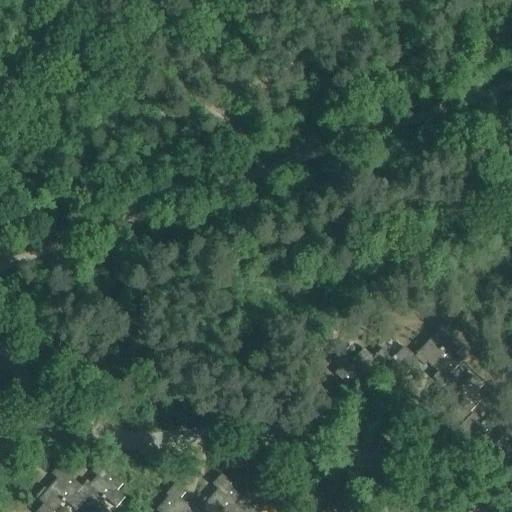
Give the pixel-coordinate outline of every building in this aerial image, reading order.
[(414,357),(421,364),(424,366),(427,363),(438,373),(433,378),(442,386),(451,376),(450,375),(462,361),(456,355),(463,348),(453,338),(442,350),(431,339),(415,356),(414,357)] [(374,372),(375,372),(388,384),(386,387),(396,396),(405,386),(400,381),(410,370),(413,373),(421,364),(414,357),(415,356),(404,346),(393,358),(382,348),(373,357),(373,358),(380,365),(374,372)] [(342,350),(333,360),(340,367),(335,374),(348,386),(335,401),(345,410),(365,388),(360,383),(369,372),(373,375),(375,372),(374,372),(380,365),(373,358),(373,357),(364,348),(353,360),(342,350)] [(445,403),(448,400),(458,410),(454,415),(463,424),(472,414),(470,412),(483,398),(476,393),(483,385),(473,376),(463,387),(451,376),(442,386),(435,394),(445,403)] [(506,439),(508,436),(511,439),(511,412),(503,421),(496,430),(503,436),(506,439)] [(466,440),(469,437),(479,447),(474,452),(484,462),(493,452),(491,449),(503,436),(496,430),(503,421),(494,413),(484,424),(472,414),(463,424),(456,431),(466,440)] [(87,487),(86,486),(84,485),(82,487),(76,495),(84,502),(94,511),(104,499),(116,508),(125,498),(117,491),(123,485),(109,473),(111,470),(100,461),(91,472),(97,476),(87,487)] [(76,511),(84,502),(76,495),(82,487),(68,476),(71,473),(60,465),(52,475),(57,479),(48,490),(44,488),(36,498),(44,505),(52,511),(55,511),(64,502),(76,511)] [(245,494),(243,497),(243,498),(238,505),(246,511),(245,511),(262,511),(265,509),(268,511),(282,511),(285,509),(278,502),(283,495),(270,483),(272,481),(261,472),(253,482),(258,487),(249,497),(245,494)] [(201,511),(225,511),(245,511),(246,511),(238,505),(243,498),(243,497),(230,486),(232,484),(221,475),(212,485),(218,490),(208,501),(205,498),(197,508),(201,511)] [(201,511),(197,508),(194,505),(191,508),(180,499),(185,493),(175,484),(166,495),(168,497),(156,511),(157,511),(201,511)]
